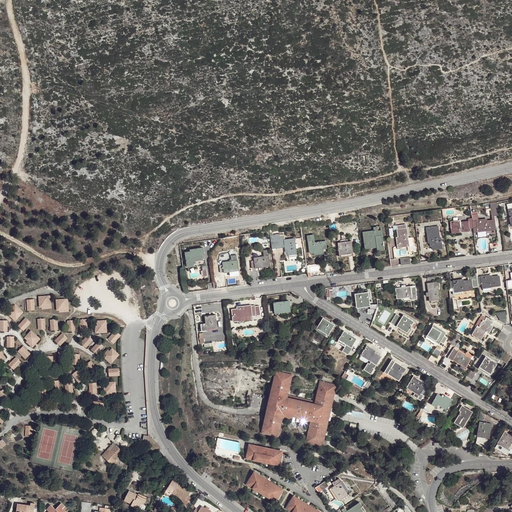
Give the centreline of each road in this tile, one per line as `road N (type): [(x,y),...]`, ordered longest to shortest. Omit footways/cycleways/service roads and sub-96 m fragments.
road 1 (residential): [(511,165),(184,232),(159,258),(166,292)]
road 2 (residential): [(298,286),(511,420)]
road 3 (residential): [(163,313),(151,352),(159,428),(181,462),(239,511)]
road 4 (residential): [(298,286),(511,256)]
road 5 (track): [(0,197),(24,139),(24,78),(7,0)]
road 6 (unknown): [(16,485),(114,499),(137,465),(169,445)]
road 7 (track): [(159,258),(125,248),(66,262),(0,230)]
